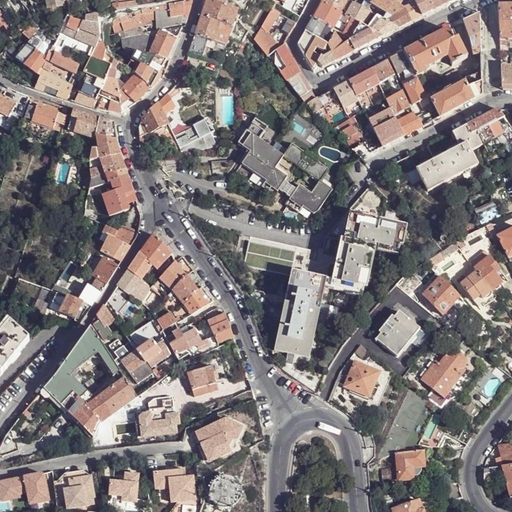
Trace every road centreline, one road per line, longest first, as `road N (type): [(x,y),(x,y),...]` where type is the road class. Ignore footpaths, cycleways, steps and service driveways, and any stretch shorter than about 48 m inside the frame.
road 1 (residential): [(316,0),(292,43),(314,84),(482,0)]
road 2 (residential): [(0,429),(82,329),(159,212)]
road 3 (residential): [(370,167),(498,98),(511,98)]
road 4 (residential): [(199,0),(172,76),(124,122)]
road 5 (residential): [(225,299),(294,425)]
road 6 (residential): [(0,77),(124,122)]
road 7 (tertiary): [(294,425),(320,420),(340,433),(352,453),(358,501)]
road 8 (tertiary): [(486,511),(472,489),(472,463),(511,405)]
